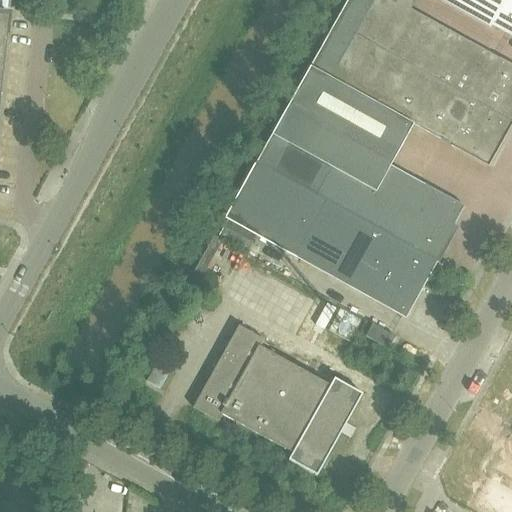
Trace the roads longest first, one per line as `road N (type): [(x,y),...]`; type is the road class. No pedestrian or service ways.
road 1 (unclassified): [(383,511),(511,280)]
road 2 (residential): [(48,222),(171,0)]
road 3 (unclassified): [(219,511),(0,389)]
road 4 (residential): [(48,222),(24,209),(42,22)]
